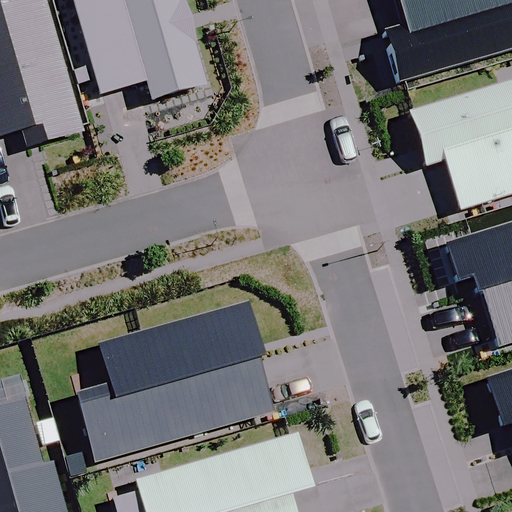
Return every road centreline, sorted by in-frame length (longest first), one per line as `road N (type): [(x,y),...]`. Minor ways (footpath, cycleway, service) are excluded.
road 1 (residential): [(305,180),(414,511)]
road 2 (residential): [(0,266),(305,180)]
road 3 (residential): [(257,0),(305,180)]
